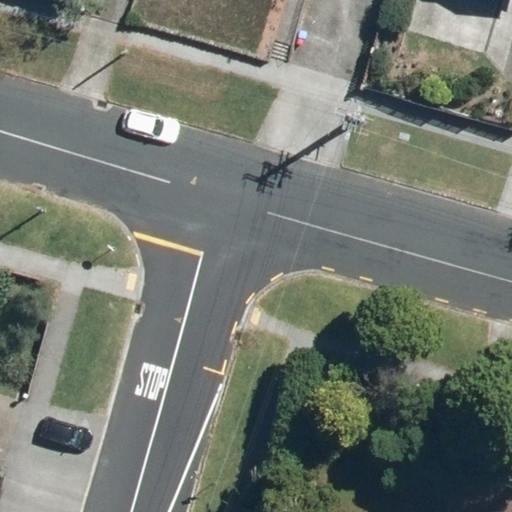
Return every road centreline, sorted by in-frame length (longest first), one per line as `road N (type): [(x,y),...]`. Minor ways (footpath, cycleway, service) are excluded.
road 1 (residential): [(131,511),(220,193)]
road 2 (residential): [(511,275),(220,193)]
road 3 (residential): [(220,193),(0,131)]
